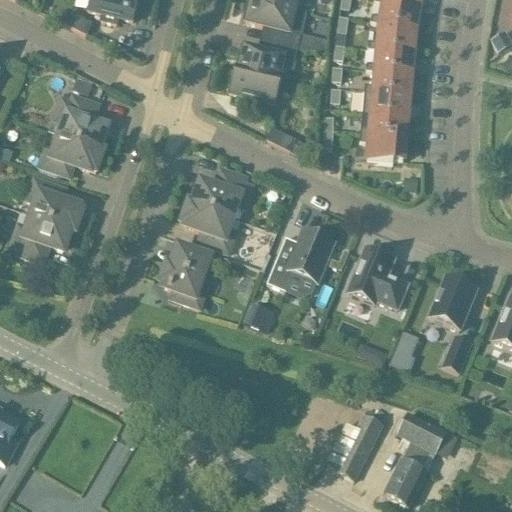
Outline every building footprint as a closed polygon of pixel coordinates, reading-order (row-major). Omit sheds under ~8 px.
[(138,3),(127,0),(89,0),(86,15),(102,18),(100,25),(116,29),(117,22),(132,26),(138,3)] [(250,5),(293,16),(296,0),(253,0),(252,5),(251,5),(250,5)] [(341,0),(339,14),(348,15),(351,1),(344,0),(341,0)] [(419,0),(374,0),(373,5),(417,13),(419,0)] [(304,18),(293,16),(250,5),(249,9),(247,8),(243,23),(246,24),(245,28),(274,35),(271,48),(296,54),(304,18)] [(417,13),(373,5),(373,6),(382,8),(380,21),(371,19),(369,27),(378,28),(379,28),(414,35),(417,13)] [(62,28),(85,40),(91,27),(68,15),(62,28)] [(347,23),(338,21),(336,38),(345,39),(347,23)] [(379,28),(378,28),(378,30),(377,39),(377,47),(368,46),(367,54),(376,55),(376,54),(411,58),(413,39),(414,35),(379,28)] [(296,54),(271,48),(268,60),(243,54),(241,61),(239,60),(235,75),(234,75),(233,76),(280,87),(280,86),(277,85),(280,74),(291,72),(296,54)] [(342,66),(343,59),(351,60),(352,52),(343,51),(334,50),(333,65),(342,66)] [(376,54),(376,55),(375,68),(366,68),(365,75),(374,76),(409,79),(411,58),(376,54)] [(331,87),(340,87),(341,73),(332,72),(331,87)] [(280,87),(233,76),(228,99),(243,102),(242,109),(257,113),(258,106),(274,110),(280,87)] [(363,97),(407,101),(409,79),(374,76),(373,90),(364,89),(363,97)] [(72,95),(87,100),(91,87),(76,82),(72,95)] [(329,108),(339,109),(340,94),(330,94),(329,108)] [(407,101),(363,97),(361,118),(406,122),(407,101)] [(59,141),(97,154),(98,151),(105,133),(97,130),(90,128),(97,111),(72,102),(70,108),(61,105),(54,127),(63,130),(59,141)] [(359,140),(404,144),(406,122),(361,118),(361,119),(370,120),(369,133),(360,132),(359,140)] [(323,137),(332,137),(332,122),(323,122),(323,137)] [(289,158),(289,157),(302,164),(308,151),(295,145),(272,134),(266,145),(265,146),(289,158)] [(332,137),(323,137),(322,153),(332,153),(332,137)] [(404,144),(359,140),(358,147),(368,148),(366,167),(392,169),(392,165),(401,166),(404,144)] [(97,154),(59,141),(55,152),(46,149),(39,171),(62,179),(66,167),(74,170),(90,175),(90,174),(95,176),(102,156),(97,154)] [(0,152),(0,161),(8,164),(11,157),(0,152)] [(192,208),(231,222),(235,211),(243,214),(251,192),(242,189),(244,183),(220,175),(214,192),(207,190),(200,187),(193,205),(194,205),(193,208),(192,208)] [(31,221),(69,234),(74,236),(81,216),(76,214),(76,213),(61,208),(61,207),(53,204),(57,193),(34,185),(26,206),(35,210),(31,221)] [(192,208),(193,208),(188,206),(180,227),(185,229),(201,235),(200,235),(209,238),(205,250),(228,258),(235,236),(227,233),(231,222),(192,208)] [(22,218),(18,229),(11,250),(19,253),(17,259),(42,268),(48,250),(54,252),(54,253),(62,256),(68,237),(69,234),(31,221),(22,218)] [(332,248),(302,235),(296,250),(284,245),(267,286),(286,294),(291,281),(303,286),(306,279),(317,284),(332,248)] [(171,303),(198,313),(207,289),(199,286),(207,263),(191,257),(182,253),(175,271),(166,268),(159,287),(164,289),(163,292),(173,295),(171,303)] [(392,265),(365,253),(346,299),(373,311),(375,307),(395,316),(406,290),(391,284),(390,287),(384,285),(392,265)] [(475,294),(445,282),(428,323),(458,335),(475,294)] [(511,302),(509,301),(491,345),(511,353),(511,302)] [(269,325),(272,316),(249,307),(241,327),(266,337),(271,326),(269,325)] [(470,349),(454,342),(442,371),(458,378),(470,349)] [(365,413),(361,420),(380,430),(383,422),(365,413)] [(0,467),(4,469),(15,447),(9,444),(19,426),(3,418),(3,417),(2,416),(1,418),(0,417),(0,467)] [(399,467),(383,501),(405,511),(406,511),(423,479),(433,459),(438,449),(444,437),(406,418),(396,439),(410,446),(399,467)] [(345,428),(327,466),(336,471),(334,476),(353,485),(380,430),(361,420),(355,433),(345,428)] [(444,437),(438,449),(449,455),(455,442),(444,437)]
